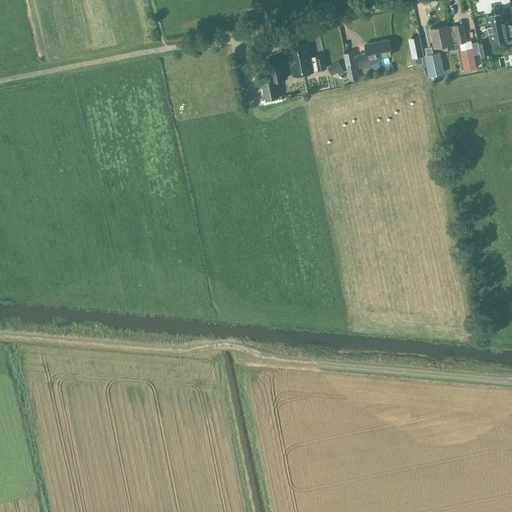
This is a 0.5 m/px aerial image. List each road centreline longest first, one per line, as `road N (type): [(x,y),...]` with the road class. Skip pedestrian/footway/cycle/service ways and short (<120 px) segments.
road 1 (track): [(0,334),(176,351),(227,346),(293,361),(511,379)]
road 2 (unclassified): [(0,83),(418,0)]
